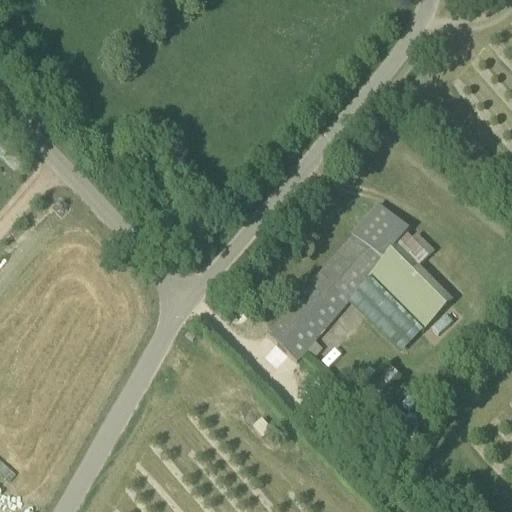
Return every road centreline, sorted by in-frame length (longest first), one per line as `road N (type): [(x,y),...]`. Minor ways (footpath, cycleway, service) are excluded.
road 1 (unclassified): [(189,300),(388,69),(426,0)]
road 2 (track): [(401,511),(189,300)]
road 3 (unclassified): [(189,300),(0,99)]
road 4 (unclassified): [(63,511),(189,300)]
